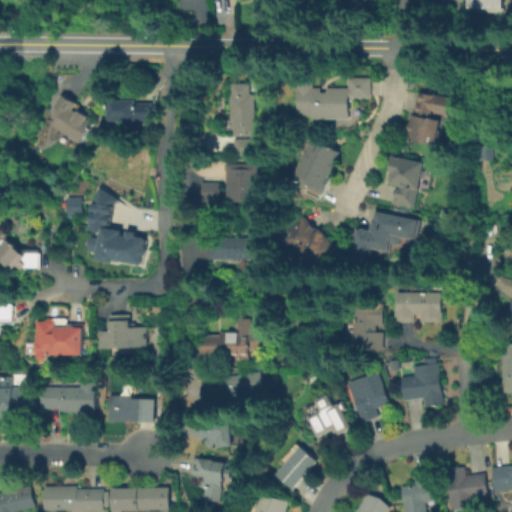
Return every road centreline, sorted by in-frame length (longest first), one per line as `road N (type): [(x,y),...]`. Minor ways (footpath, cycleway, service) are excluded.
road 1 (tertiary): [(511,47),(0,41)]
road 2 (residential): [(511,427),(384,448),(353,470),(323,511)]
road 3 (residential): [(147,451),(0,450)]
